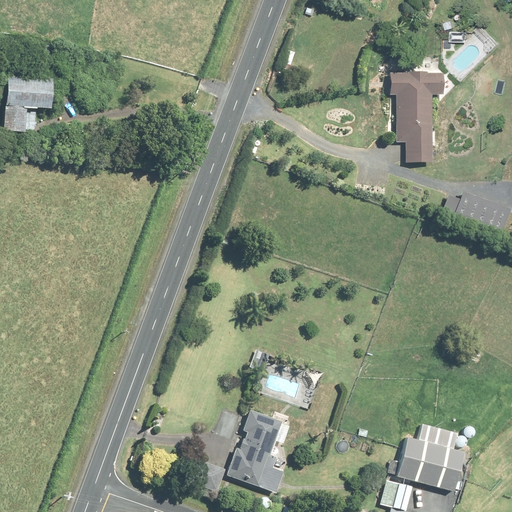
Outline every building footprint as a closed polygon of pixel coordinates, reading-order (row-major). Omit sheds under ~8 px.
[(468,31),(451,32),(451,42),(468,42),(468,31)] [(440,74),(386,73),(386,95),(395,96),(394,143),(403,143),(403,162),(427,163),(429,96),(439,96),(440,74)] [(49,80),(4,78),(2,132),(34,134),(35,110),(47,110),(49,80)] [(452,165),(448,176),(465,183),(469,171),(452,165)] [(279,422),(247,411),(224,476),(272,493),(280,473),(269,469),(273,458),(267,456),(279,422)] [(464,454),(406,439),(397,478),(454,492),(464,454)] [(409,488),(386,481),(379,505),(402,511),(409,488)]
